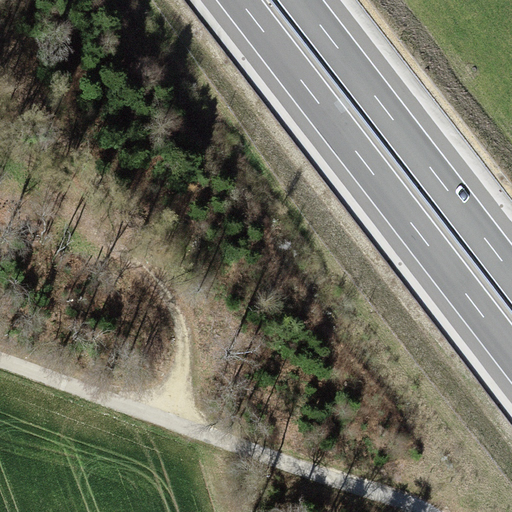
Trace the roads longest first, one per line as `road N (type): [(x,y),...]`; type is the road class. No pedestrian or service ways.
road 1 (track): [(0,361),(426,511)]
road 2 (motorway): [(237,0),(511,353)]
road 3 (motorway): [(511,274),(301,0)]
